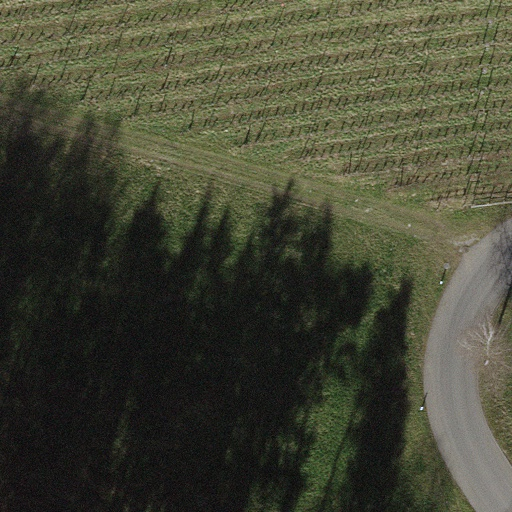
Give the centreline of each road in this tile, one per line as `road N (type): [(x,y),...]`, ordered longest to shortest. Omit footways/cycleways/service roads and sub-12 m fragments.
road 1 (track): [(507,252),(0,96)]
road 2 (tertiary): [(510,511),(466,441),(452,382),(463,321),(511,249)]
